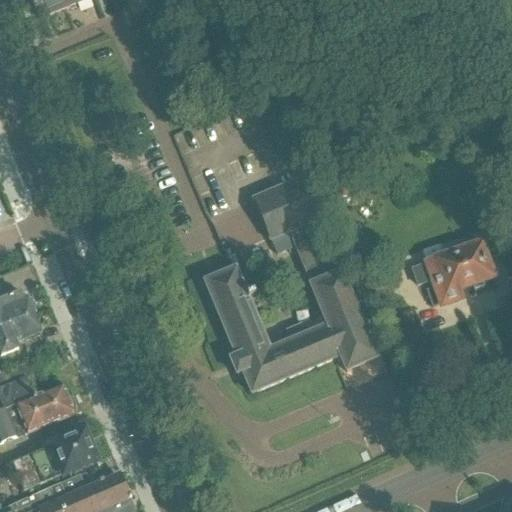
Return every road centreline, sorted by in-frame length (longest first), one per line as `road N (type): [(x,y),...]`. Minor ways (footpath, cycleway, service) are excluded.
road 1 (tertiary): [(172,511),(51,221)]
road 2 (tertiary): [(343,511),(511,438)]
road 3 (tertiary): [(51,221),(0,94)]
